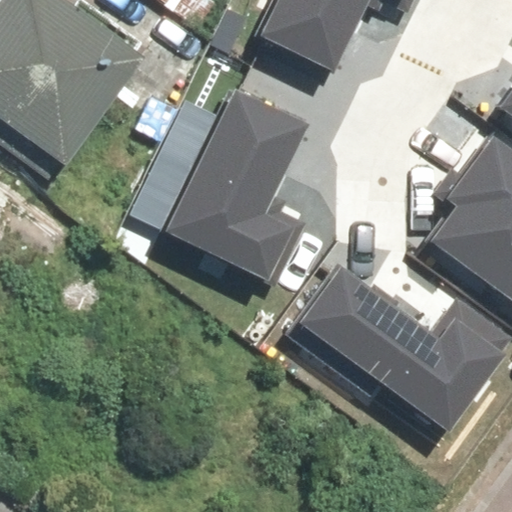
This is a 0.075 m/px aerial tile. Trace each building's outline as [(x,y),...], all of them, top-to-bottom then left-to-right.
[(49,0),(0,0),(0,131),(61,176),(141,67),(49,0)] [(268,0),(257,26),(327,57),(352,0),(268,0)] [(227,82),(159,221),(271,275),(298,219),(255,198),(295,115),(227,82)] [(511,85),(501,101),(511,108),(511,85)] [(444,199),(425,224),(511,286),(511,145),(483,124),(434,192),(444,199)] [(0,259),(11,245),(44,272),(81,227),(0,161),(0,259)] [(332,253),(285,314),(434,427),(500,341),(449,303),(430,327),(332,253)]
